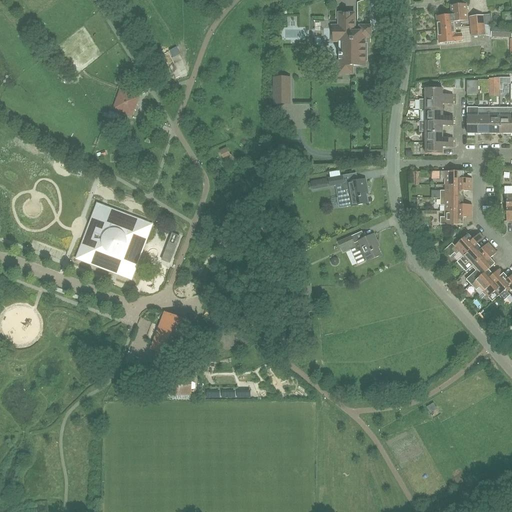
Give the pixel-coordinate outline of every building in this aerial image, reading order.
[(450,6),(451,15),(436,17),(438,30),(455,28),(461,28),(461,23),(468,22),(466,4),(450,6)] [(338,14),(338,26),(331,26),(331,42),(343,42),(343,54),(339,54),(339,74),(352,74),(352,66),(365,66),(365,36),(365,32),(361,32),(355,32),(355,14),(338,14)] [(309,26),(300,26),(300,15),(286,16),(287,38),(309,37),(309,26)] [(483,16),(469,17),(470,27),(484,25),(483,16)] [(484,25),(470,27),(471,37),(485,36),(484,26),(484,25)] [(511,31),(511,27),(492,26),(491,37),(511,39),(511,31)] [(461,34),(455,35),(455,28),(438,30),(439,43),(462,41),(461,34)] [(176,36),(170,40),(173,45),(179,42),(176,36)] [(179,54),(176,47),(170,51),(173,57),(179,54)] [(61,64),(56,69),(62,77),(68,73),(61,64)] [(290,104),(290,78),(274,78),(274,104),(290,104)] [(489,80),(489,84),(494,84),(494,96),(500,96),(500,90),(500,84),(500,78),(496,79),(489,79),(489,80)] [(453,100),(453,95),(442,95),(442,89),(425,89),(425,100),(453,100)] [(138,97),(120,91),(114,109),(132,115),(138,97)] [(442,111),(442,105),(453,105),(453,100),(425,100),(421,100),(421,111),(425,111),(442,111)] [(478,117),(478,109),(467,109),(467,134),(478,134),(478,117)] [(489,134),(489,109),(478,109),(478,117),(478,134),(489,134)] [(500,134),(500,109),(489,109),(489,134),(500,134)] [(511,134),(511,117),(511,109),(500,109),(500,134),(511,134)] [(453,121),(453,116),(442,116),(442,111),(425,111),(421,111),(421,121),(425,121),(453,121)] [(443,132),(443,126),(453,126),(453,121),(425,121),(425,132),(443,132)] [(453,143),(453,138),(443,138),(443,132),(425,132),(425,143),(453,143)] [(412,152),(425,151),(424,133),(412,133),(412,152)] [(442,154),(442,148),(453,148),(453,143),(425,143),(425,154),(442,154)] [(219,152),(222,158),(230,155),(227,149),(219,152)] [(463,179),(463,172),(441,172),(441,180),(445,180),(445,185),(472,185),(472,179),(463,179)] [(343,184),(342,176),(328,179),(330,187),(336,186),(343,184)] [(299,182),(298,178),(290,180),(292,187),(296,186),(299,182)] [(367,204),(365,189),(367,188),(365,180),(343,184),(336,186),(338,198),(343,197),(345,207),(351,206),(367,204)] [(463,199),(463,191),(472,191),(472,185),(445,185),(445,191),(440,191),(440,199),(463,199)] [(463,206),(463,199),(440,199),(440,206),(445,206),(445,212),(472,212),(472,206),(463,206)] [(131,278),(150,226),(98,206),(78,258),(131,278)] [(463,225),(463,218),(472,218),(472,212),(445,212),(445,217),(440,217),(440,225),(463,225)] [(169,263),(180,237),(172,234),(162,260),(169,263)] [(477,244),(478,244),(484,238),(480,234),(473,239),(469,234),(455,246),(452,244),(444,251),(450,257),(454,253),(457,256),(460,253),(463,256),(463,257),(477,244)] [(359,246),(353,249),(359,264),(366,261),(366,262),(381,256),(375,243),(377,242),(374,235),(357,242),(359,246)] [(354,244),(350,237),(337,243),(341,250),(354,244)] [(472,266),(493,248),(489,244),(482,249),(478,244),(477,244),(463,257),(463,256),(460,259),(465,265),(469,262),(472,266)] [(488,270),(495,264),(490,259),(497,253),(493,248),(472,266),(476,271),(466,280),(471,285),(488,270)] [(441,259),(435,252),(430,257),(436,264),(441,259)] [(322,262),(324,273),(332,271),(331,261),(322,262)] [(486,289),(504,274),(500,269),(493,275),(488,270),(471,285),(476,291),(479,288),(483,292),(487,289),(486,289)] [(502,293),(511,283),(511,275),(508,279),(504,274),(486,289),(487,289),(483,292),(488,298),(495,292),(499,296),(502,293)] [(511,283),(502,293),(499,296),(503,301),(510,295),(511,297),(511,283)] [(310,309),(309,287),(296,287),(297,309),(310,309)] [(76,293),(75,297),(87,301),(88,297),(76,293)] [(177,360),(191,322),(164,312),(164,313),(154,341),(150,350),(177,360)] [(192,396),(192,380),(170,380),(171,396),(192,396)]
